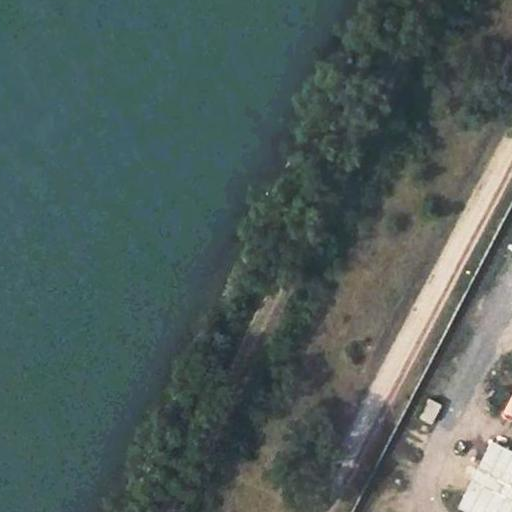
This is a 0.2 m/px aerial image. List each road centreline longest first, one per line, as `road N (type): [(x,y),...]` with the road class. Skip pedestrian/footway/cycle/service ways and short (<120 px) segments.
road 1 (track): [(167,511),(430,0)]
road 2 (track): [(320,511),(511,137)]
